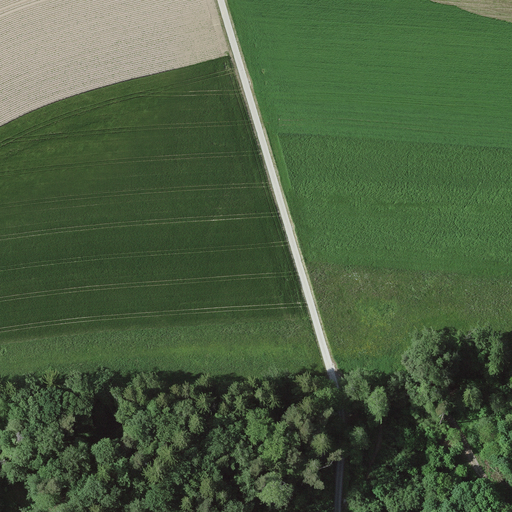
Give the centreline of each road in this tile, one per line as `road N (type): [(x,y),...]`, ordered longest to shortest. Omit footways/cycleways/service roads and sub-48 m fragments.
road 1 (unclassified): [(221,0),(337,389)]
road 2 (track): [(337,389),(191,432),(60,493),(40,511)]
road 3 (track): [(510,511),(444,408),(423,394),(337,389)]
road 4 (track): [(336,511),(337,389)]
